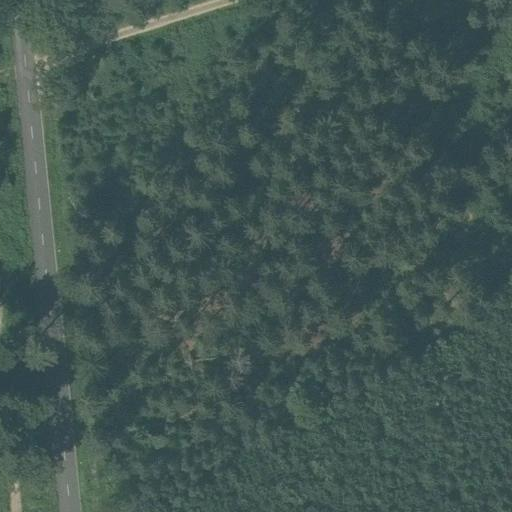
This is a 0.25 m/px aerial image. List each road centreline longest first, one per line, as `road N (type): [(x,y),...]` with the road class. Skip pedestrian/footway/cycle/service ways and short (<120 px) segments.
road 1 (unclassified): [(73,511),(22,0)]
road 2 (track): [(224,0),(0,78)]
